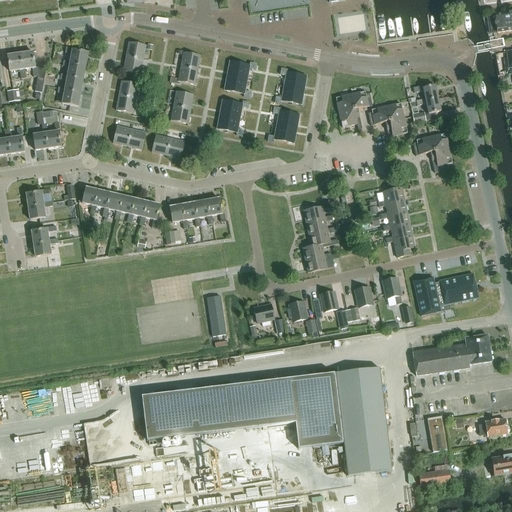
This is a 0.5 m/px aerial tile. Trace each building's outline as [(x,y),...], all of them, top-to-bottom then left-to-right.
[(511,32),(511,13),(489,16),(487,17),(489,34),(497,34),(511,32)] [(129,43),(126,58),(143,61),(146,47),(129,43)] [(66,49),(65,54),(72,55),(70,63),(70,65),(86,68),(88,54),(73,51),(73,50),(66,49)] [(39,77),(37,68),(36,68),(33,53),(21,55),(23,70),(25,70),(32,69),(34,78),(39,77)] [(184,54),(181,68),(198,72),(201,57),(184,54)] [(21,55),(7,57),(10,72),(20,71),(21,80),(27,79),(25,70),(23,70),(21,55)] [(126,58),(123,73),(141,76),(143,61),(126,58)] [(63,62),(62,67),(69,68),(67,76),(67,78),(83,81),(86,68),(70,65),(70,63),(63,62)] [(230,63),(227,77),(247,81),(250,67),(230,63)] [(179,80),(178,83),(180,83),(195,86),(198,72),(181,68),(179,80)] [(287,74),(284,88),(304,92),(307,77),(287,74)] [(61,75),(60,81),(66,82),(65,90),(65,91),(81,94),(83,81),(67,78),(67,76),(61,75)] [(227,77),(224,92),(244,95),(247,81),(227,77)] [(42,94),(45,80),(38,79),(36,92),(42,94)] [(122,82),(119,97),(136,100),(139,86),(122,82)] [(422,87),(413,89),(414,94),(423,92),(425,100),(425,102),(438,100),(435,86),(423,89),(422,87)] [(284,88),(281,102),(301,106),(304,92),(284,88)] [(58,89),(57,94),(64,95),(62,105),(78,108),(81,94),(65,91),(65,90),(58,89)] [(19,91),(7,92),(9,103),(20,102),(19,91)] [(176,93),(173,107),(191,111),(193,96),(176,93)] [(358,110),(372,107),(369,95),(366,95),(365,93),(336,99),(342,129),(357,126),(358,131),(362,130),(358,110)] [(119,97),(116,112),(133,115),(136,100),(119,97)] [(425,100),(416,102),(417,106),(417,107),(426,105),(428,115),(441,113),(438,100),(425,102),(425,100)] [(223,102),(220,116),(240,120),(242,105),(223,102)] [(392,138),(407,134),(401,105),(371,111),(372,114),(368,115),(371,127),(385,124),(390,144),(394,143),(392,138)] [(173,107),(171,122),(188,125),(191,111),(173,107)] [(45,126),(46,125),(54,124),(59,123),(57,113),(53,112),(43,113),(45,126)] [(279,112),(277,127),(297,130),(299,116),(279,112)] [(42,113),(36,114),(38,126),(44,125),(42,113)] [(424,113),(412,116),(414,124),(426,122),(424,113)] [(220,116),(217,130),(237,134),(240,120),(220,116)] [(46,135),(48,150),(61,148),(59,133),(60,133),(59,123),(54,124),(56,133),(48,134),(46,135)] [(46,135),(48,134),(46,125),(45,126),(42,126),(43,135),(33,136),(35,152),(48,150),(46,135)] [(117,127),(113,145),(127,148),(131,131),(117,127)] [(277,127),(274,141),(294,145),(297,130),(277,127)] [(18,139),(11,140),(9,140),(11,155),(24,153),(22,139),(23,139),(22,129),(17,130),(18,139)] [(6,140),(0,141),(0,156),(11,155),(9,140),(11,140),(9,131),(5,132),(6,140)] [(131,131),(127,148),(142,151),(146,134),(131,131)] [(437,168),(452,165),(446,135),(416,142),(417,144),(413,145),(416,157),(430,154),(435,174),(439,174),(437,168)] [(156,137),(152,154),(166,157),(170,140),(156,137)] [(170,140),(166,157),(181,160),(185,143),(170,140)] [(70,201),(76,200),(74,187),(68,188),(70,201)] [(86,189),(82,204),(92,207),(90,215),(95,216),(96,208),(94,207),(98,192),(86,189)] [(385,202),(378,204),(379,209),(386,207),(385,205),(404,201),(402,189),(383,193),(385,202)] [(41,193),(26,195),(28,208),(43,206),(43,204),(42,196),(51,195),(50,190),(41,192),(41,193)] [(94,207),(96,208),(104,210),(102,217),(107,219),(109,211),(107,210),(110,195),(98,192),(94,207)] [(107,210),(109,211),(117,212),(115,220),(119,221),(121,213),(119,213),(123,198),(110,195),(107,210)] [(119,213),(121,213),(129,215),(127,223),(131,224),(133,216),(132,216),(135,201),(123,198),(119,213)] [(220,200),(207,202),(210,218),(212,217),(219,216),(221,224),(225,223),(224,214),(222,215),(220,200)] [(132,216),(133,216),(141,218),(139,226),(144,227),(146,219),(144,219),(147,203),(135,201),(132,216)] [(387,214),(380,216),(381,221),(388,219),(388,217),(407,213),(404,201),(385,205),(386,207),(387,214)] [(207,202),(195,204),(197,220),(199,219),(207,218),(209,226),(213,225),(212,217),(210,218),(207,202)] [(43,206),(28,208),(30,221),(45,219),(44,209),(53,207),(52,203),(43,204),(43,206)] [(144,219),(146,219),(153,221),(151,229),(156,230),(158,222),(156,221),(160,206),(147,203),(144,219)] [(195,204),(182,206),(185,222),(187,222),(195,220),(196,228),(201,227),(199,219),(197,220),(195,204)] [(322,208),(303,212),(306,224),(325,220),(325,218),(323,211),(330,210),(329,205),(322,207),(322,208)] [(182,206),(170,209),(172,224),(182,222),(184,230),(188,230),(187,222),(185,222),(182,206)] [(390,226),(383,228),(384,233),(391,231),(391,229),(410,225),(407,213),(388,217),(388,219),(390,226)] [(325,220),(306,224),(309,236),(328,232),(327,230),(326,223),(333,222),(332,217),(325,218),(325,220)] [(378,218),(371,220),(373,226),(380,225),(378,218)] [(393,238),(386,240),(387,244),(394,243),(393,241),(412,237),(410,225),(391,229),(391,231),(393,238)] [(46,230),(32,232),(34,245),(49,243),(49,241),(47,233),(56,232),(56,228),(46,229),(46,230)] [(328,232),(309,236),(311,248),(330,244),(330,242),(328,235),(335,233),(334,229),(327,230),(328,232)] [(167,246),(176,245),(174,233),(165,234),(167,246)] [(393,241),(394,243),(397,259),(410,256),(409,251),(415,249),(412,237),(393,241)] [(49,243),(34,245),(35,258),(51,256),(49,246),(58,245),(57,240),(49,241),(49,243)] [(144,250),(146,243),(139,241),(137,249),(144,250)] [(311,248),(302,250),(305,262),(324,258),(324,256),(322,249),(338,245),(337,241),(330,242),(330,244),(311,248)] [(324,258),(305,262),(308,274),(327,270),(325,261),(332,259),(332,260),(338,259),(337,255),(331,256),(331,255),(324,256),(324,258)] [(42,260),(44,269),(59,266),(57,257),(42,260)] [(433,278),(413,283),(421,318),(450,311),(449,306),(478,299),(473,275),(439,283),(440,286),(435,287),(433,278)] [(383,282),(387,300),(394,298),(396,306),(402,305),(396,280),(383,282)] [(368,289),(355,292),(359,309),(372,306),(368,289)] [(333,293),(321,296),(324,314),(337,311),(333,293)] [(206,300),(212,339),(226,337),(220,298),(206,300)] [(291,311),(287,311),(289,320),(292,319),(293,324),(306,321),(303,303),(290,306),(291,311)] [(254,311),(257,324),(274,320),(271,307),(254,311)] [(406,326),(414,324),(411,308),(402,310),(406,326)] [(348,323),(360,321),(357,310),(351,311),(345,312),(348,323)] [(341,331),(349,329),(348,323),(345,312),(345,311),(337,313),(341,331)] [(274,323),(277,336),(284,334),(281,321),(274,323)] [(314,321),(306,323),(309,335),(312,334),(316,333),(314,321)] [(491,363),(487,336),(465,340),(466,346),(412,354),(416,377),(470,369),(469,366),(491,363)] [(379,370),(336,375),(348,477),(391,472),(379,370)] [(334,375),(142,398),(147,442),(295,424),(298,450),(342,444),(334,375)] [(442,417),(427,420),(433,455),(448,453),(442,417)] [(463,420),(455,421),(456,430),(464,429),(463,420)] [(486,426),(479,427),(480,437),(487,436),(487,438),(507,435),(505,420),(485,424),(486,426)] [(511,456),(491,460),(494,478),(511,474),(511,456)] [(418,475),(420,489),(450,485),(448,471),(446,471),(446,466),(437,467),(437,472),(418,475)] [(209,489),(226,488),(225,480),(208,480),(209,489)]
